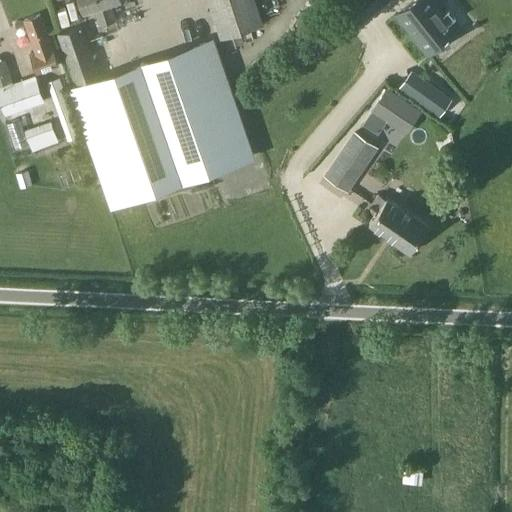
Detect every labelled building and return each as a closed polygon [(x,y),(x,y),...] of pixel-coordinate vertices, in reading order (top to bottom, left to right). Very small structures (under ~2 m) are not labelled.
[(110,2),(117,0),(80,0),(84,11),(95,8),(100,24),(116,19),(110,2)] [(256,0),(207,0),(221,38),(264,23),(256,0)] [(414,0),(397,14),(428,53),(446,39),(447,41),(451,38),(449,37),(457,31),(432,0),(414,0)] [(38,72),(59,65),(41,14),(25,19),(38,57),(34,58),(38,72)] [(135,65),(101,77),(83,25),(58,34),(77,86),(75,87),(115,203),(250,155),(209,40),(135,65)] [(0,83),(13,79),(9,67),(0,69),(0,83)] [(399,86),(439,115),(452,97),(412,68),(399,86)] [(51,90),(50,90),(68,139),(84,133),(66,85),(64,85),(60,73),(47,77),(51,90)] [(45,101),(36,74),(0,86),(0,101),(5,115),(45,101)] [(405,133),(420,109),(386,86),(361,122),(377,133),(386,120),(405,133)] [(22,115),(9,118),(18,148),(30,144),(30,142),(54,134),(50,123),(26,131),(22,115)] [(355,131),(326,175),(348,190),(362,170),(355,165),(371,142),(355,131)] [(29,170),(17,173),(22,187),(33,184),(29,170)] [(395,242),(411,252),(430,225),(414,214),(413,215),(388,197),(387,198),(379,193),(371,205),(379,210),(370,223),(395,240),(395,242)] [(411,487),(413,470),(394,467),(391,484),(411,487)]
